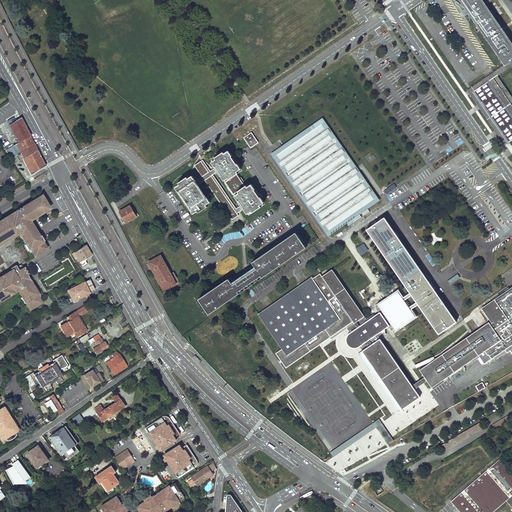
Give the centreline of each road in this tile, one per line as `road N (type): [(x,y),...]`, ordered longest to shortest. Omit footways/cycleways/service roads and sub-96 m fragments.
road 1 (residential): [(393,11),(161,171),(143,172),(111,149),(62,172)]
road 2 (residential): [(511,181),(393,11)]
road 3 (residential): [(335,482),(511,385)]
road 4 (residential): [(159,350),(0,459)]
road 5 (residential): [(437,0),(483,65),(468,76),(418,6)]
road 6 (primary): [(62,172),(130,300)]
road 7 (primary): [(159,350),(258,443)]
road 8 (secondary): [(159,350),(228,464)]
road 9 (primary): [(0,57),(62,172)]
road 10 (primary): [(270,438),(173,351)]
